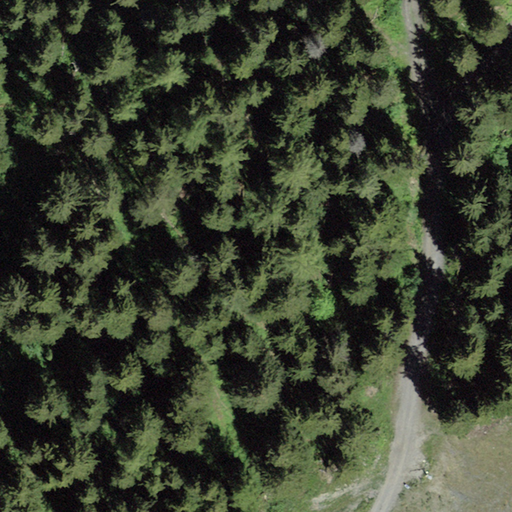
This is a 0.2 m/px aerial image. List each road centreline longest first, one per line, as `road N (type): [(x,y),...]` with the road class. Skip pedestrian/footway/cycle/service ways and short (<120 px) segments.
road 1 (track): [(407,479),(439,131),(511,39)]
road 2 (track): [(405,0),(439,131)]
